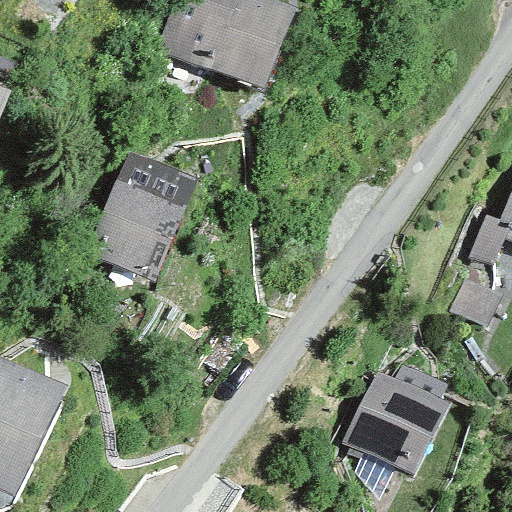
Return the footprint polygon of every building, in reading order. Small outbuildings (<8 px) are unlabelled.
[(236,0),(160,0),(135,55),(228,98),(263,22),(232,8),(236,0)] [(173,190),(111,161),(69,249),(83,255),(78,267),(126,290),(173,190)] [(511,260),(511,167),(504,164),(476,228),(467,224),(449,265),(474,275),(486,249),(511,260)] [(0,451),(30,393),(0,378),(0,451)] [(384,484),(420,410),(360,381),(323,454),(384,484)]
